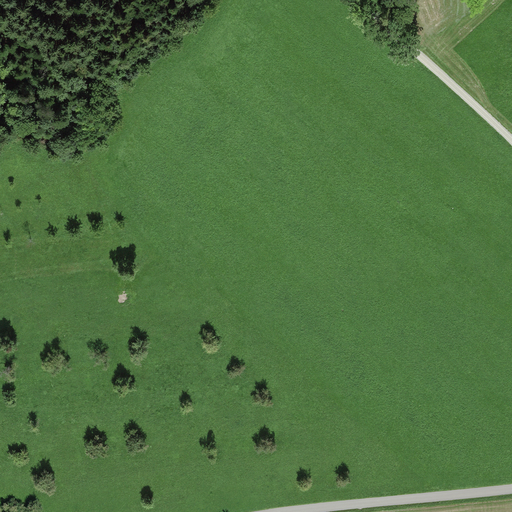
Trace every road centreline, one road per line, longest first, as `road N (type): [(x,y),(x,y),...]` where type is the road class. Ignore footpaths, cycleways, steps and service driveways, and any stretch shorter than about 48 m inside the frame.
road 1 (unclassified): [(511,488),(287,511)]
road 2 (track): [(364,0),(511,143)]
